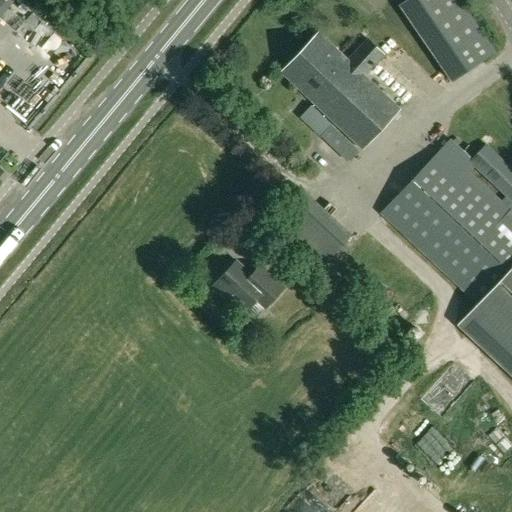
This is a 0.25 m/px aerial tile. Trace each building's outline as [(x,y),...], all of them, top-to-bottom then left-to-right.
[(9,0),(0,0),(0,12),(10,0),(9,0)] [(459,0),(406,0),(400,4),(452,81),(468,70),(467,69),(494,51),(459,0)] [(354,65),(342,54),(319,32),(282,72),(305,94),(362,148),(400,108),(365,76),(384,55),(373,45),(354,65)] [(358,152),(330,126),(321,136),(349,162),(358,152)] [(511,212),(511,211),(511,169),(485,145),(470,161),(462,153),(456,160),(443,148),(382,214),(479,304),(458,325),(511,375),(511,212)] [(256,280),(236,261),(213,285),(226,298),(229,295),(246,310),(256,299),(265,307),(284,287),(265,270),(256,280)]
